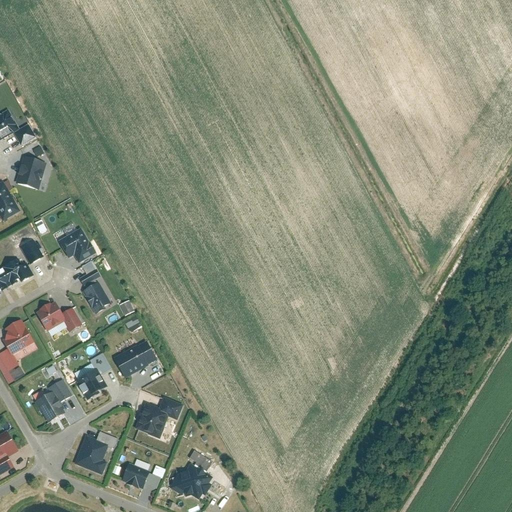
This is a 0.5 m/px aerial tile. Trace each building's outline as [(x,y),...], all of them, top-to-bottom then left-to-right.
[(8,112),(0,116),(0,141),(14,134),(21,146),(35,138),(28,126),(19,132),(8,112)] [(44,163),(23,158),(16,186),(38,191),(44,163)] [(4,185),(0,186),(0,217),(2,221),(15,215),(22,211),(4,185)] [(38,233),(46,231),(42,220),(35,222),(38,233)] [(82,230),(57,243),(66,258),(73,254),(77,261),(95,252),(82,230)] [(35,241),(21,249),(31,265),(44,257),(35,241)] [(19,260),(0,271),(10,287),(20,281),(22,284),(34,276),(27,264),(23,266),(19,260)] [(10,287),(0,271),(0,270),(0,296),(2,296),(0,292),(10,287)] [(96,270),(79,279),(83,286),(100,277),(96,270)] [(109,306),(96,284),(82,292),(95,315),(109,306)] [(119,305),(124,316),(134,312),(128,300),(119,305)] [(54,303),(35,313),(45,331),(64,321),(54,303)] [(129,332),(140,327),(136,318),(125,323),(129,332)] [(33,343),(20,320),(5,329),(7,332),(4,336),(4,340),(2,340),(11,356),(33,343)] [(146,343),(115,358),(125,377),(148,365),(147,363),(155,359),(146,343)] [(74,381),(86,403),(100,395),(99,393),(109,388),(97,368),(74,381)] [(52,395),(34,403),(47,424),(64,415),(52,395)] [(159,409),(145,403),(135,430),(160,440),(168,418),(177,421),(183,406),(163,398),(159,409)] [(0,437),(0,472),(11,466),(5,456),(14,451),(6,434),(0,437)] [(109,445),(85,436),(74,465),(102,476),(107,463),(102,461),(109,445)] [(170,489),(182,496),(184,492),(198,501),(202,495),(205,497),(212,486),(210,484),(213,478),(190,464),(181,479),(177,477),(170,489)] [(149,473),(129,465),(122,482),(142,490),(149,473)]
